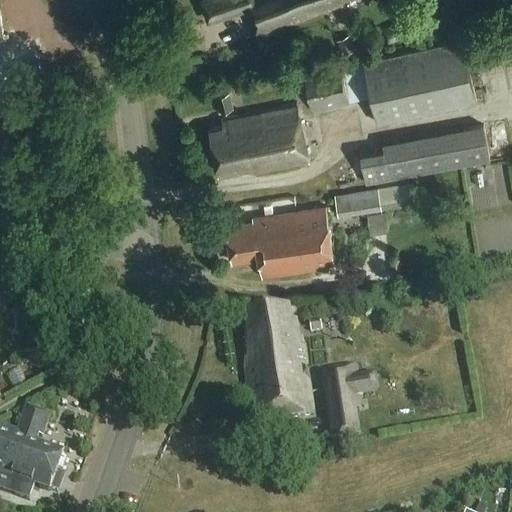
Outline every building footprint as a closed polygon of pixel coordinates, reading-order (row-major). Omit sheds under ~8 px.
[(200,0),(209,24),(247,10),(258,38),(342,6),(341,1),(344,0),(200,0)] [(406,20),(387,28),(394,43),(412,35),(406,20)] [(350,37),(337,42),(344,60),(357,54),(350,37)] [(462,40),(304,74),(311,109),(312,113),(315,112),(349,105),(348,101),(371,96),(377,123),(475,102),(462,40)] [(229,93),(216,96),(220,112),(233,109),(229,93)] [(224,126),(210,129),(219,173),(244,168),(256,174),(310,163),(306,143),(299,112),(297,103),(223,119),(224,126)] [(365,185),(489,162),(482,124),(382,142),(383,150),(360,154),(365,185)] [(334,196),(338,217),(381,210),(381,207),(386,206),(384,189),(378,190),(378,189),(334,196)] [(327,208),(297,213),(305,272),(336,268),(327,208)] [(305,272),(297,213),(253,219),(254,224),(227,227),(232,263),(259,259),(262,278),(305,272)] [(391,261),(394,281),(402,279),(399,260),(391,261)] [(0,316),(13,313),(11,304),(21,301),(16,283),(0,288),(0,316)] [(291,323),(289,309),(243,315),(247,344),(244,344),(247,362),(246,371),(253,419),(259,424),(309,417),(313,411),(304,348),(301,349),(300,339),(298,339),(295,322),(291,323)] [(320,321),(309,323),(311,334),(322,332),(320,321)] [(361,400),(361,398),(378,395),(375,375),(358,377),(356,366),(320,371),(331,446),(360,442),(355,411),(359,407),(358,401),(361,400)] [(26,409),(17,433),(0,427),(0,492),(29,502),(34,487),(51,492),(64,456),(38,447),(49,417),(26,409)]
